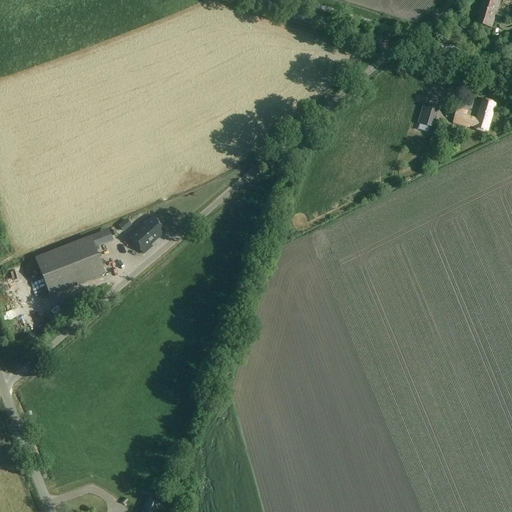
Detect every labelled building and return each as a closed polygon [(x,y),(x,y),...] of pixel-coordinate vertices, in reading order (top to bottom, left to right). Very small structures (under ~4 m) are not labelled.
[(477,23),(491,28),(499,0),(482,0),(478,15),(480,16),(477,23)] [(487,133),(496,103),(483,99),(477,120),(466,117),(467,113),(458,110),(454,122),(463,125),(474,129),(487,133)] [(432,127),(437,107),(424,103),(418,123),(432,127)] [(152,217),(129,237),(143,254),(152,247),(150,245),(165,232),(152,217)] [(127,231),(135,225),(130,219),(122,225),(127,231)] [(113,233),(93,239),(96,247),(116,241),(113,233)] [(51,297),(105,275),(89,236),(35,258),(51,297)] [(156,511),(160,504),(150,500),(148,499),(142,511),(156,511)]
